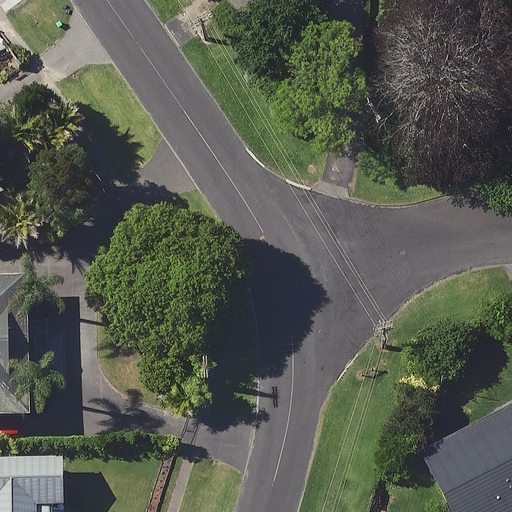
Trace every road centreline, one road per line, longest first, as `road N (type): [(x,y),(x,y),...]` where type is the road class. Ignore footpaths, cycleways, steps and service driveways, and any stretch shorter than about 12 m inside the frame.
road 1 (residential): [(100,0),(320,318)]
road 2 (residential): [(320,318),(262,511)]
road 3 (residential): [(320,318),(511,287)]
